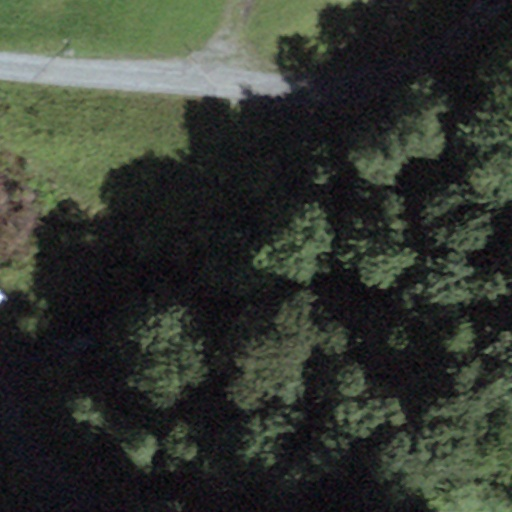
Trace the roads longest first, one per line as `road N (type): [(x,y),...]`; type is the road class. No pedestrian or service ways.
road 1 (unclassified): [(0,62),(377,101),(480,47),(502,0)]
road 2 (track): [(318,511),(35,444),(0,393)]
